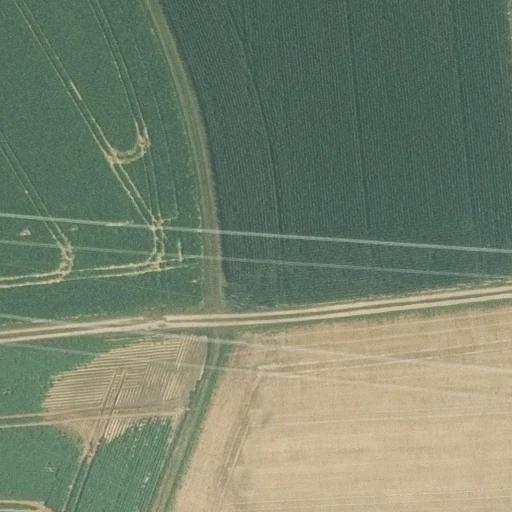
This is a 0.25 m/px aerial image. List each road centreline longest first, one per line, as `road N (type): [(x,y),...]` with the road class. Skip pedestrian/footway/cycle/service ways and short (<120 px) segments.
road 1 (track): [(156,511),(221,324),(200,144),(150,0)]
road 2 (track): [(511,296),(0,340)]
